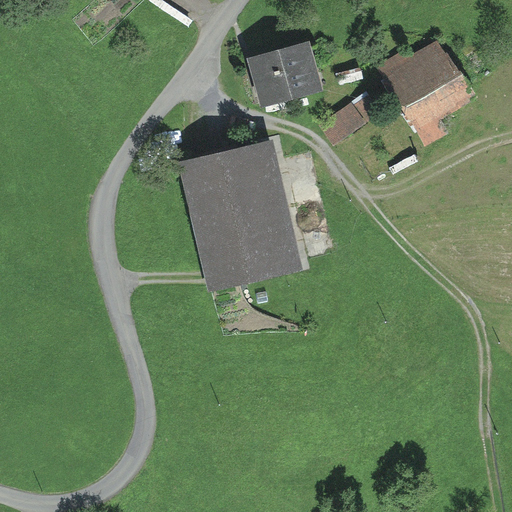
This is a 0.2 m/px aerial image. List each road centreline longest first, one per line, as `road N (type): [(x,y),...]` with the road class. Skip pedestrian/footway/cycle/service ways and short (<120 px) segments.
road 1 (unclassified): [(0,495),(76,504),(124,475),(138,454),(147,395),(103,251),(105,207),(134,142),(238,0)]
road 2 (track): [(360,193),(478,321),(485,430)]
road 3 (track): [(185,77),(231,111),(295,131),(360,193)]
road 4 (track): [(360,193),(395,189),(511,136)]
